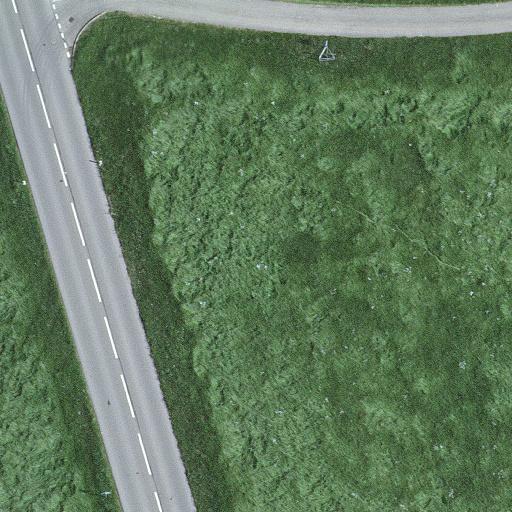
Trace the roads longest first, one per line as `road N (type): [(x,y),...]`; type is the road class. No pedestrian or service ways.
road 1 (secondary): [(13,0),(155,511)]
road 2 (track): [(168,0),(321,20),(442,25),(511,17)]
